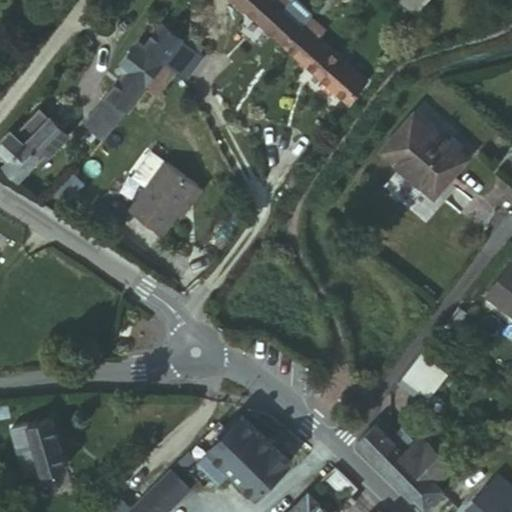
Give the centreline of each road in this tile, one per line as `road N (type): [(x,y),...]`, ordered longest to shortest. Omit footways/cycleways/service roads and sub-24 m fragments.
road 1 (residential): [(511,227),(326,447)]
road 2 (unclassified): [(196,350),(171,306),(0,191)]
road 3 (tertiary): [(196,350),(168,367),(0,382)]
road 4 (tertiary): [(326,447),(246,371),(196,350)]
